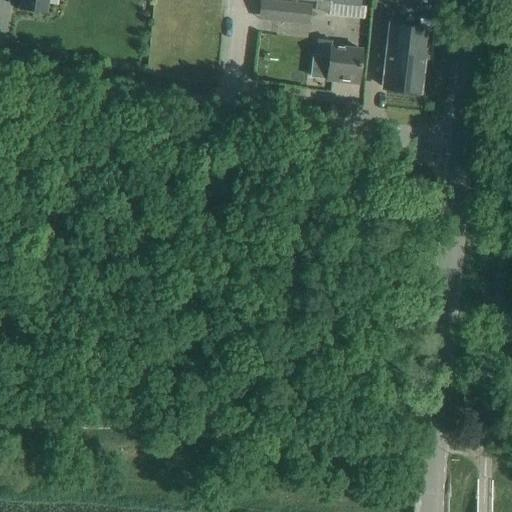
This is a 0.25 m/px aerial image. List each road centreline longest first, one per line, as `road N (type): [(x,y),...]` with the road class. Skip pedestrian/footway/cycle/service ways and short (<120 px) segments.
road 1 (track): [(486,445),(0,418)]
road 2 (unclassified): [(462,154),(0,76)]
road 3 (tertiary): [(432,511),(462,154)]
road 4 (tertiary): [(462,154),(475,0)]
